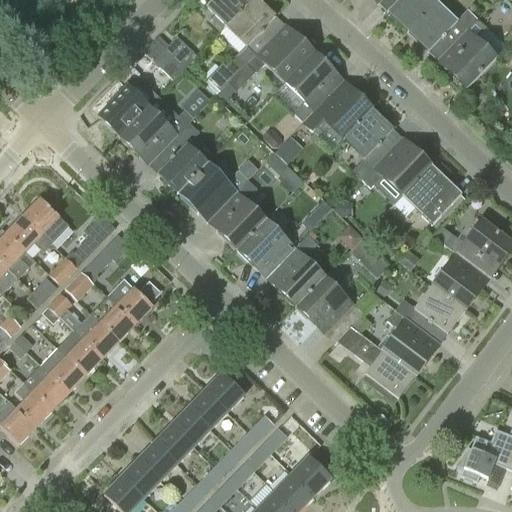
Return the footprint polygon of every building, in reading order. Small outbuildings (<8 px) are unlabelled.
[(225,31),(254,1),(253,0),(215,0),(205,11),(212,18),(205,27),(216,38),(224,30),(225,31)] [(406,36),(435,5),(429,0),(383,0),(377,7),(406,36)] [(246,67),(283,29),(254,1),(225,31),(244,49),(224,69),(221,66),(201,87),(214,99),(245,66),(246,67)] [(435,64),(476,22),(466,12),(455,24),(435,5),(406,36),(435,64)] [(476,22),(435,64),(465,93),(494,63),(472,41),(483,29),(476,22)] [(283,87),(312,57),(283,29),(246,67),(255,76),(263,67),(283,87)] [(184,60),(178,66),(184,72),(196,60),(176,40),(170,46),(184,60)] [(155,43),(143,55),(172,84),(184,72),(178,66),(155,43)] [(302,127),(342,86),(312,57),(283,87),(303,106),(292,118),(302,127)] [(342,144),(371,114),(342,86),(302,127),(311,136),(322,125),(342,144)] [(227,87),(217,98),(224,105),(234,94),(227,87)] [(146,110),(143,107),(138,102),(127,91),(97,122),(118,141),(147,111),(146,110)] [(184,113),(193,121),(209,104),(197,93),(181,109),(184,113)] [(147,170),(188,127),(179,118),(167,130),(147,111),(118,141),(147,170)] [(360,183),(400,142),(371,114),(342,144),(361,163),(351,174),(360,183)] [(176,198),(205,167),(186,149),(198,136),(188,127),(147,170),(176,198)] [(262,137),(262,142),(271,151),(276,151),(280,148),(280,144),(271,134),(265,134),(262,137)] [(401,201),(430,171),(400,142),(360,183),(369,192),(380,181),(401,201)] [(287,164),(297,153),(287,144),(277,154),(287,164)] [(205,226),(247,183),(237,174),(225,187),(205,167),(176,198),(205,226)] [(430,171),(401,201),(431,230),(460,200),(430,171)] [(235,255),(264,225),(244,205),(257,193),(247,183),(205,226),(235,255)] [(303,184),(295,192),(321,219),(329,212),(303,184)] [(21,220),(50,248),(67,231),(37,203),(21,220)] [(43,256),(50,248),(21,220),(4,237),(4,238),(23,256),(33,246),(43,256)] [(443,249),(454,257),(487,282),(511,249),(479,224),(462,246),(451,238),(443,249)] [(263,283),(293,252),(264,225),(235,255),(263,283)] [(4,238),(4,237),(0,233),(0,267),(16,283),(28,271),(18,262),(23,256),(4,238)] [(80,277),(91,287),(98,280),(96,279),(111,263),(113,266),(129,250),(117,238),(102,254),(80,277)] [(293,312),(323,282),(303,262),(316,248),(306,239),(293,253),(293,252),(263,283),(293,312)] [(64,261),(75,272),(97,250),(88,241),(73,257),(70,255),(64,261)] [(377,281),(386,272),(371,257),(362,266),(377,281)] [(463,314),(487,282),(454,257),(430,289),(463,314)] [(59,289),(75,272),(64,261),(47,278),(59,289)] [(0,299),(0,300),(16,283),(0,267),(0,299)] [(85,294),(91,287),(80,277),(74,283),(85,294)] [(31,297),(41,307),(55,293),(45,282),(31,297)] [(322,340),(351,309),(323,282),(293,312),(322,340)] [(383,283),(374,295),(383,301),(391,289),(383,283)] [(105,301),(134,328),(150,311),(122,284),(105,301)] [(438,347),(463,314),(430,289),(405,322),(438,347)] [(36,312),(41,307),(31,297),(25,302),(36,312)] [(117,346),(88,319),(80,327),(65,313),(70,308),(59,298),(46,312),(57,322),(58,321),(73,334),(71,336),(100,364),(117,346)] [(117,346),(134,328),(105,301),(88,319),(117,346)] [(413,380),(375,351),(349,331),(361,319),(351,309),(322,340),(332,349),(336,345),(369,370),(363,378),(396,403),(413,380)] [(52,328),(57,322),(46,312),(41,318),(52,328)] [(438,347),(405,322),(404,323),(393,315),(386,325),(392,329),(375,351),(413,380),(438,347)] [(0,327),(0,333),(9,341),(16,334),(4,323),(0,327)] [(0,350),(9,341),(0,333),(0,350)] [(84,381),(100,364),(71,336),(55,353),(84,381)] [(13,345),(25,357),(32,349),(20,338),(13,345)] [(18,362),(25,357),(13,345),(7,352),(18,362)] [(67,398),(84,381),(55,353),(38,370),(67,398)] [(0,381),(8,373),(0,364),(0,381)] [(51,415),(67,398),(38,370),(22,387),(51,415)] [(203,395),(225,416),(242,398),(220,377),(203,395)] [(35,432),(51,415),(22,387),(14,396),(24,406),(16,414),(35,432)] [(208,433),(225,416),(203,395),(186,412),(208,433)] [(35,432),(16,414),(9,407),(0,416),(0,432),(17,450),(35,432)] [(192,450),(208,433),(186,412),(170,429),(192,450)] [(246,436),(255,446),(272,429),(262,419),(246,436)] [(175,467),(192,450),(170,429),(153,446),(175,467)] [(260,450),(269,458),(285,441),(276,433),(260,450)] [(504,471),(511,451),(511,439),(495,433),(490,445),(475,439),(469,453),(466,451),(453,469),(462,472),(459,479),(476,486),(478,479),(486,482),(492,467),(504,471)] [(239,463),(255,446),(246,436),(229,454),(239,463)] [(158,484),(175,467),(153,446),(136,463),(158,484)] [(252,475),(269,458),(260,450),(243,467),(252,475)] [(222,480),(239,463),(229,454),(213,471),(222,480)] [(289,478),(311,500),(329,482),(306,461),(289,478)] [(142,501),(158,484),(136,463),(120,480),(142,501)] [(236,492),(252,475),(243,467),(227,484),(236,492)] [(206,497),(222,480),(213,471),(196,488),(206,497)] [(289,511),(299,511),(311,500),(289,478),(273,495),(289,511)] [(117,511),(131,511),(142,501),(120,480),(102,498),(117,511)] [(219,509),(236,492),(227,484),(210,501),(219,509)] [(186,511),(191,511),(206,497),(196,488),(180,505),(186,511)] [(289,511),(273,495),(256,511),(289,511)] [(216,511),(219,509),(210,501),(199,511),(216,511)]
